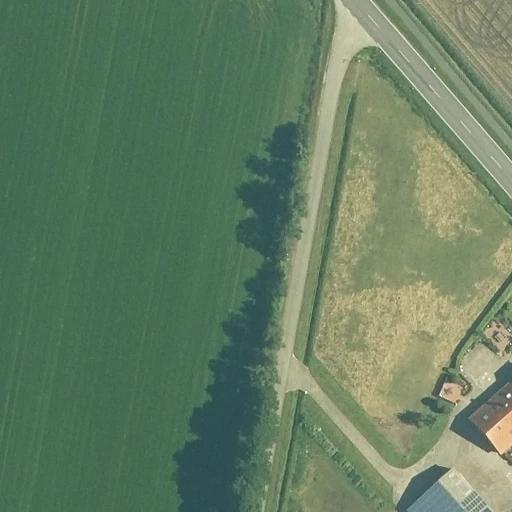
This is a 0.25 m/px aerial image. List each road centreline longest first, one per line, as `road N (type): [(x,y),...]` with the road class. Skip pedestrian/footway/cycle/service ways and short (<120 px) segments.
road 1 (unclassified): [(258,511),(343,25),(356,8)]
road 2 (tertiary): [(356,8),(511,185)]
